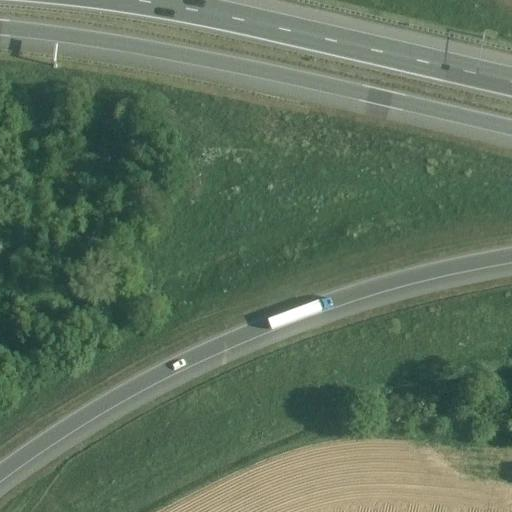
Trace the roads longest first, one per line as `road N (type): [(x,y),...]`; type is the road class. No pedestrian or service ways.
road 1 (motorway): [(0,479),(164,375),(310,311),(511,258)]
road 2 (motorway): [(0,30),(90,40),(511,129)]
road 3 (motorway): [(511,82),(126,0)]
